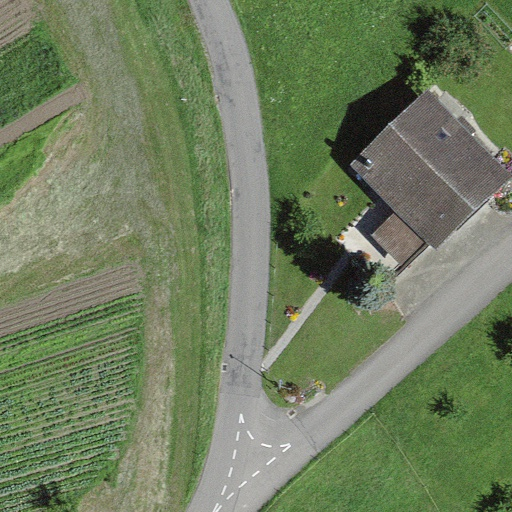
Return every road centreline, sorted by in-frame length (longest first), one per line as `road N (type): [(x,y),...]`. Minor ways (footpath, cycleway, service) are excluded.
road 1 (unclassified): [(247,464),(246,160),(231,77),(205,0)]
road 2 (unclassified): [(247,464),(300,438),(369,385),(511,253)]
